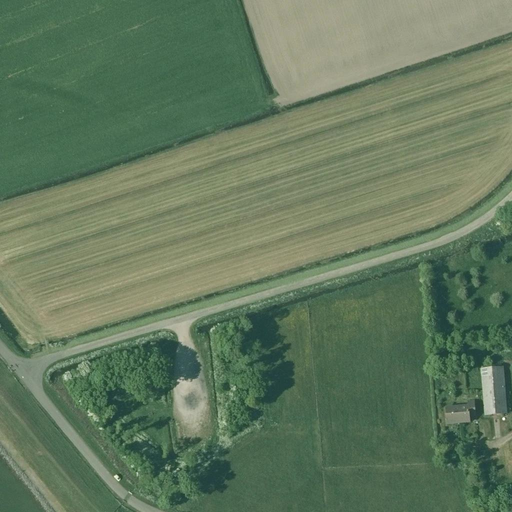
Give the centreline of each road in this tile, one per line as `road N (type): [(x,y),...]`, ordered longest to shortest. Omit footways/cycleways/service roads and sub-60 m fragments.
road 1 (unclassified): [(22,375),(64,353),(420,251),(472,229),(511,195)]
road 2 (tertiary): [(150,511),(107,479),(22,375)]
